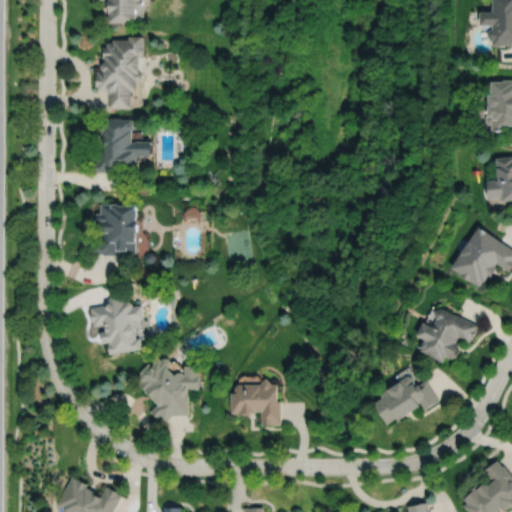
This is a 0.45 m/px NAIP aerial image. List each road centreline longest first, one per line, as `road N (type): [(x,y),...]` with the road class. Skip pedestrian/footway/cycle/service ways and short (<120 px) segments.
road 1 (residential): [(74,403),(106,436),(151,459),(393,465),(425,458),(459,437),(511,348)]
road 2 (residential): [(47,0),(45,326),(74,403)]
